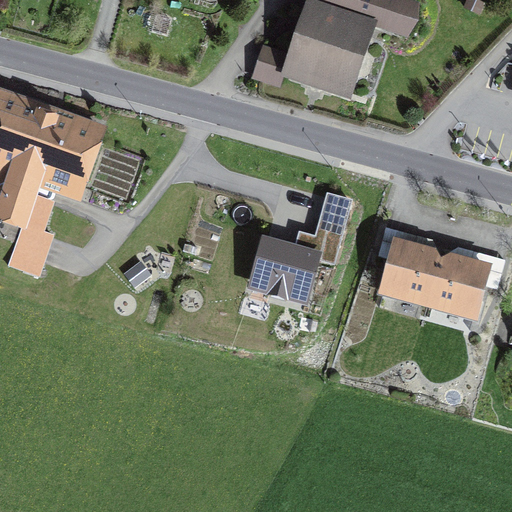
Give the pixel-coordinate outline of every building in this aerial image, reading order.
[(352,100),(376,28),(408,39),(418,21),(421,1),(416,0),(306,0),(288,54),(264,46),(253,78),(280,87),(283,77),(352,100)] [(485,3),(479,0),(466,0),(463,8),(480,15),(485,3)] [(96,125),(75,118),(72,126),(51,118),(54,110),(0,90),(0,217),(24,226),(13,257),(42,267),(53,237),(40,233),(51,204),(35,197),(43,174),(74,185),(96,125)] [(351,202),(328,196),(316,239),(300,235),(294,254),(264,245),(254,281),(271,286),(268,296),(286,301),(289,291),(306,295),(316,260),(333,265),(351,202)] [(385,286),(390,293),(429,304),(439,267),(441,259),(439,254),(434,256),(396,246),(385,286)] [(468,315),(475,311),(486,271),(448,261),(446,256),(441,259),(439,267),(429,304),(468,315)]
